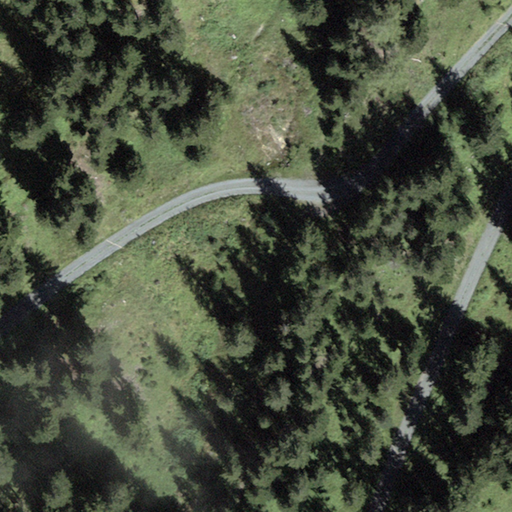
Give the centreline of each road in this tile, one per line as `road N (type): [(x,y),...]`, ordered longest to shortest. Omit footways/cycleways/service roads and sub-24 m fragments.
road 1 (track): [(0,328),(157,204),(221,191),(344,190),(511,13)]
road 2 (track): [(511,194),(421,371),(370,511)]
